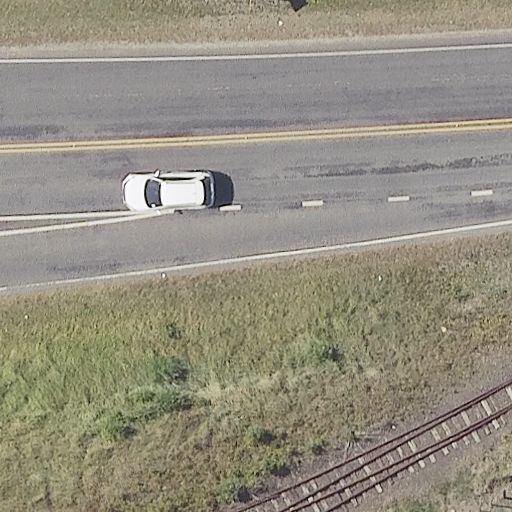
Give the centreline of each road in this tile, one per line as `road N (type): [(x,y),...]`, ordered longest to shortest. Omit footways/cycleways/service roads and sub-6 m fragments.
road 1 (trunk): [(511,117),(198,137),(0,139)]
road 2 (unknown): [(198,137),(0,280)]
